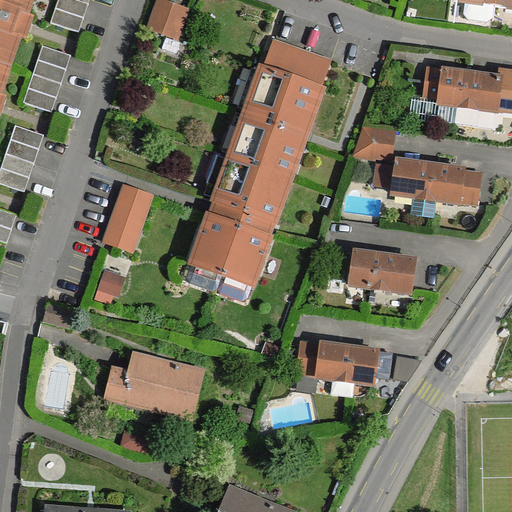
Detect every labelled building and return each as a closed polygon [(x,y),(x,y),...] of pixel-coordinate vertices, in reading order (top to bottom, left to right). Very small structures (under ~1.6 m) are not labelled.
[(0,0),(0,19),(9,22),(13,11),(27,16),(32,0),(0,0)] [(89,5),(72,0),(59,0),(52,25),(80,34),(89,5)] [(189,8),(165,0),(156,0),(146,29),(178,40),(189,8)] [(511,0),(497,0),(496,7),(511,9),(511,0)] [(496,7),(467,2),(466,15),(469,20),(488,23),(494,19),(496,7)] [(0,63),(10,67),(20,38),(5,33),(9,22),(0,19),(0,63)] [(275,42),(265,70),(321,90),(332,62),(275,42)] [(72,57),(44,47),(24,105),(53,114),(72,57)] [(0,96),(0,97),(10,67),(0,63),(0,96)] [(265,70),(249,115),(284,127),(289,114),(310,122),(321,90),(265,70)] [(425,98),(442,100),(445,73),(429,70),(425,98)] [(442,100),(441,105),(459,108),(460,92),(467,92),(468,76),(445,73),(442,100)] [(460,92),(459,108),(481,111),(498,113),(498,110),(502,83),(502,80),(468,76),(467,92),(460,92)] [(511,84),(502,83),(498,110),(511,111),(511,84)] [(456,125),(459,108),(441,105),(440,123),(456,125)] [(480,125),(481,111),(459,108),(456,125),(476,128),(480,125)] [(308,129),(310,122),(289,114),(284,127),(279,141),(301,149),(303,144),(308,129)] [(234,159),(289,179),(301,149),(279,141),(284,127),(249,115),(234,159)] [(45,136),(17,127),(0,175),(0,184),(26,193),(45,136)] [(394,134),(364,130),(355,156),(391,160),(394,134)] [(221,186),(231,158),(220,154),(215,156),(207,179),(208,182),(221,186)] [(275,226),(292,180),(289,179),(234,159),(231,158),(221,186),(215,203),(275,226)] [(399,162),(394,195),(415,198),(438,202),(440,185),(435,185),(437,168),(399,162)] [(440,185),(438,202),(460,205),(460,203),(464,173),(465,171),(437,168),(435,185),(440,185)] [(482,176),(464,173),(460,203),(478,206),(482,176)] [(126,187),(105,243),(133,254),(154,197),(126,187)] [(436,219),(438,202),(415,198),(413,216),(436,219)] [(275,226),(215,203),(211,218),(271,240),(273,233),(275,226)] [(18,217),(0,210),(0,242),(8,245),(18,217)] [(211,218),(192,266),(223,277),(253,288),(271,240),(211,218)] [(357,254),(352,287),(372,289),(374,273),(380,274),(383,257),(357,254)] [(374,273),(372,289),(411,294),(411,292),(415,261),(383,257),(380,274),(374,273)] [(121,277),(106,272),(100,291),(114,296),(121,277)] [(249,299),(253,288),(223,277),(219,289),(222,295),(244,302),(249,299)] [(75,312),(50,306),(46,322),(71,328),(75,312)] [(299,375),(319,378),(324,347),(303,345),(299,375)] [(324,347),(319,378),(334,380),(356,383),(358,368),(352,367),(355,350),(324,345),(324,347)] [(358,368),(356,383),(374,386),(375,378),(379,353),(355,350),(352,367),(358,368)] [(379,353),(375,378),(390,381),(394,355),(379,353)] [(115,371),(108,399),(126,404),(128,396),(158,404),(156,410),(192,419),(203,374),(136,357),(132,375),(115,371)] [(354,399),(356,383),(334,380),(332,396),(354,399)] [(283,511),(230,492),(222,511),(283,511)]
